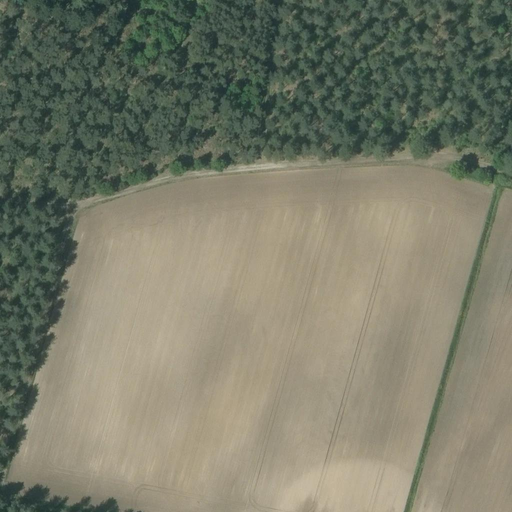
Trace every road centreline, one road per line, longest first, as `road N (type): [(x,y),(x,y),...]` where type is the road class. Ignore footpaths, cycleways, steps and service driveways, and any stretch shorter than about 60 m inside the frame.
road 1 (track): [(511,172),(437,153),(168,174),(67,207),(0,199)]
road 2 (track): [(0,453),(67,207)]
road 3 (track): [(279,0),(257,167)]
